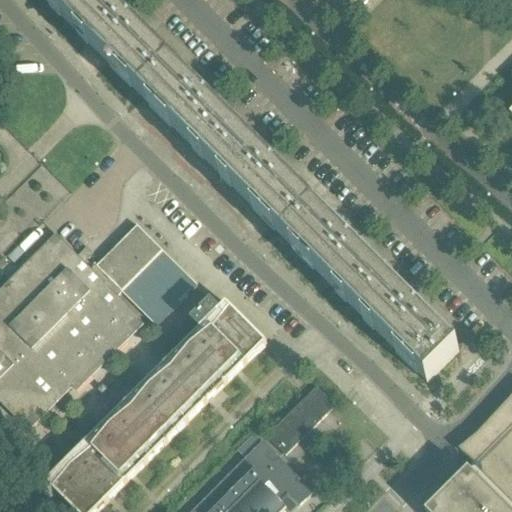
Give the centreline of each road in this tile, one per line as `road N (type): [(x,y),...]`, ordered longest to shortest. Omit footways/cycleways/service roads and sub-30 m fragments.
road 1 (residential): [(443,446),(190,203),(0,1)]
road 2 (residential): [(511,328),(183,0)]
